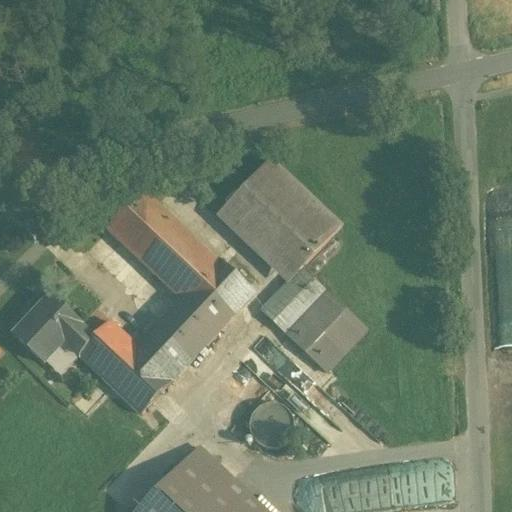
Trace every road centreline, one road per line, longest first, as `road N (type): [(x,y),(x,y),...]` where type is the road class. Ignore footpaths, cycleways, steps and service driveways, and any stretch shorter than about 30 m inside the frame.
road 1 (tertiary): [(0,211),(99,158),(462,73)]
road 2 (unclassified): [(462,73),(482,511)]
